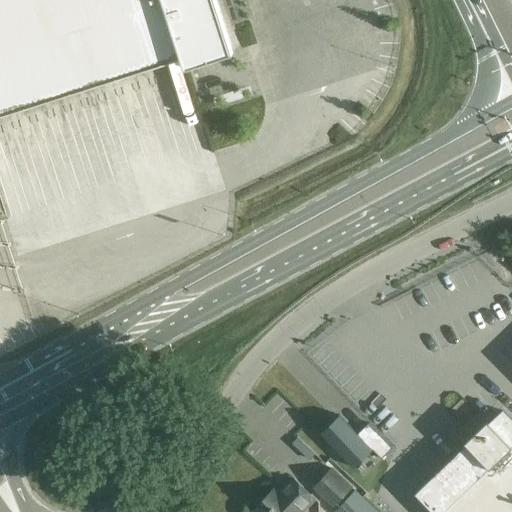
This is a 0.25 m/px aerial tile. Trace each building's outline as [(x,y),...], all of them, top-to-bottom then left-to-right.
[(0,0),(0,114),(182,56),(182,58),(185,67),(233,52),(216,0),(0,0)] [(452,397),(480,389),(477,377),(495,372),(488,343),(470,348),(469,344),(440,352),(452,397)] [(431,478),(415,493),(432,511),(511,511),(511,419),(503,411),(432,479),(431,478)] [(339,415),(321,433),(354,468),(373,449),(381,459),(393,448),(369,423),(358,434),(339,415)] [(332,466),(312,487),(334,507),(353,486),(332,466)] [(303,511),(316,499),(292,476),(278,491),(275,487),(253,511),(254,511),(303,511)] [(378,511),(356,491),(336,511),(378,511)]
